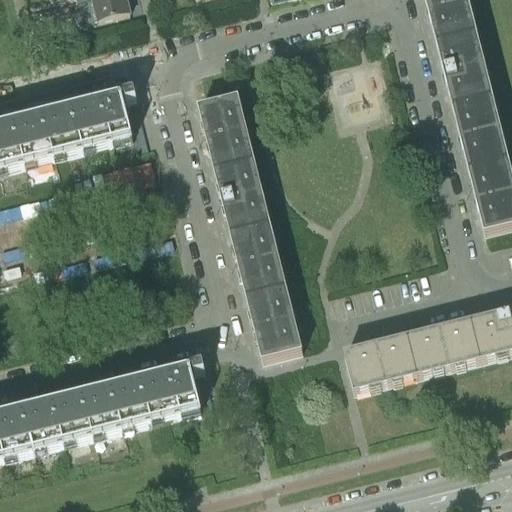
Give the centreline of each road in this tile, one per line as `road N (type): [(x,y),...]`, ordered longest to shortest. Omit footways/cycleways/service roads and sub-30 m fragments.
road 1 (residential): [(0,391),(225,334),(161,62)]
road 2 (residential): [(473,297),(398,4)]
road 3 (residential): [(161,62),(398,4)]
road 4 (residential): [(0,102),(161,62)]
road 5 (residential): [(332,332),(473,297)]
